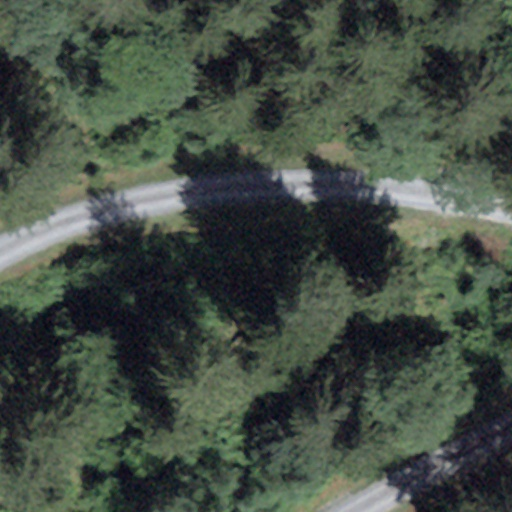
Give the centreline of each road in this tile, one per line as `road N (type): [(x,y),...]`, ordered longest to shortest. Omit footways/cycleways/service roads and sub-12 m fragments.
road 1 (track): [(511,216),(377,191),(285,186),(182,194),(56,229),(0,257)]
road 2 (track): [(347,511),(511,432)]
